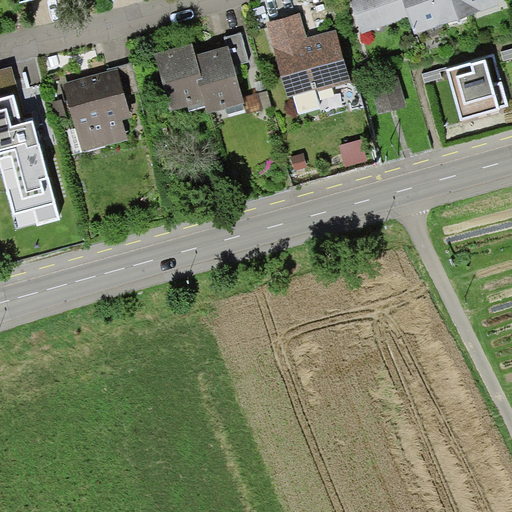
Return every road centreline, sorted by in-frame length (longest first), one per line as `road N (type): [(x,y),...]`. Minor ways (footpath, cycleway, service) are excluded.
road 1 (secondary): [(511,160),(0,305)]
road 2 (residential): [(0,49),(194,0)]
